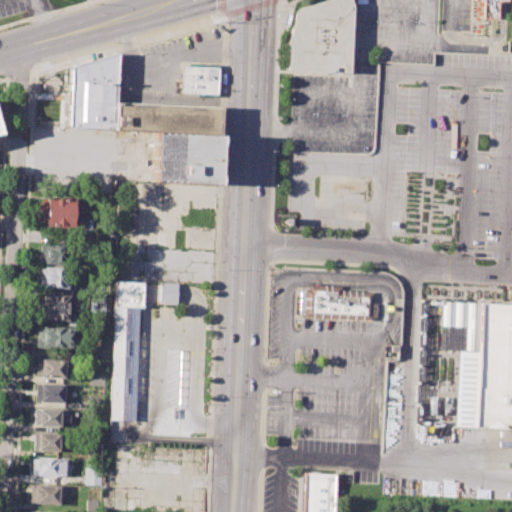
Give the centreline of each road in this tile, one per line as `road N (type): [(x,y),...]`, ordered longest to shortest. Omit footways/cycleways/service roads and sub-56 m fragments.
road 1 (secondary): [(249,0),(228,511)]
road 2 (residential): [(2,511),(19,47)]
road 3 (secondary): [(183,0),(0,52)]
